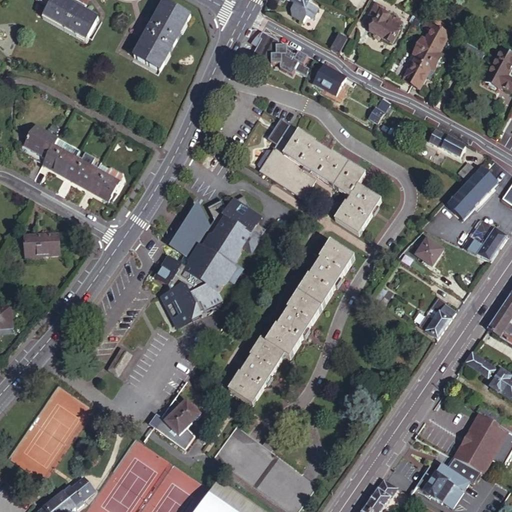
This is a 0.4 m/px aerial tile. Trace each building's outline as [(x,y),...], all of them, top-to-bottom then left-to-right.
[(36,0),(52,9),(56,0),(36,0)] [(68,0),(56,0),(52,9),(46,18),(55,23),(55,25),(78,38),(79,37),(91,43),(105,19),(103,18),(102,18),(86,9),(88,4),(83,2),(79,0),(76,0),(74,3),(68,0)] [(312,0),(279,0),(285,3),(287,0),(295,5),(292,12),(295,14),(293,18),(303,23),(307,17),(314,21),(320,10),(310,4),(312,0)] [(160,74),(191,18),(165,4),(154,23),(150,30),(134,58),(134,59),(160,74)] [(383,11),(375,7),(365,24),(373,28),(370,34),(375,36),(373,39),(379,43),(381,40),(393,46),(400,33),(399,32),(402,27),(398,25),(400,23),(396,22),(395,23),(381,15),(383,11)] [(442,31),(426,22),(423,28),(431,33),(426,42),(423,40),(413,56),(417,58),(403,82),(411,86),(424,63),(442,31)] [(424,63),(411,86),(421,92),(434,68),(438,69),(447,54),(444,52),(449,43),(458,48),(462,42),(442,31),(424,63)] [(287,54),(286,48),(280,48),(280,44),(265,35),(262,41),(264,42),(256,57),(274,68),(280,67),(281,72),(293,79),(296,74),(300,67),(303,69),(308,60),(299,56),(297,59),(287,54)] [(335,54),(339,56),(347,40),(340,36),(331,52),(335,54)] [(482,54),(467,45),(461,56),(476,65),(482,54)] [(511,55),(504,50),(496,63),(510,73),(511,69),(511,55)] [(510,73),(496,63),(485,82),(500,90),(502,87),(511,93),(511,79),(508,77),(510,73)] [(303,69),(300,67),(296,74),(307,81),(308,76),(310,73),(303,69)] [(351,84),(328,71),(318,89),(340,102),(351,84)] [(368,120),(376,126),(391,106),(382,101),(368,120)] [(39,158),(47,162),(56,146),(60,139),(38,126),(23,153),(38,161),(39,158)] [(288,144),(296,133),(287,127),(281,127),(276,133),(279,139),(279,138),(288,144)] [(458,161),(465,149),(430,130),(426,137),(431,140),(429,145),(458,161)] [(344,202),(354,188),(361,177),(296,133),(288,144),(279,138),(279,139),(270,151),(256,172),(255,173),(284,192),(297,173),(283,163),(285,161),(344,202)] [(64,150),(68,143),(60,139),(56,146),(64,150)] [(66,178),(77,158),(81,151),(68,143),(64,150),(56,146),(47,162),(45,166),(66,178)] [(263,151),(253,166),(256,172),(270,151),(263,151)] [(84,162),(92,166),(95,159),(88,155),(84,162)] [(89,191),(100,171),(92,166),(84,162),(77,158),(66,178),(89,191)] [(468,184),(478,172),(469,164),(459,175),(468,184)] [(100,171),(108,175),(111,170),(103,165),(100,171)] [(108,175),(122,183),(126,176),(114,169),(111,170),(108,175)] [(108,175),(100,171),(89,191),(111,203),(122,183),(108,175)] [(483,171),(449,205),(457,213),(463,220),(498,184),(483,171)] [(511,207),(511,186),(502,201),(511,207)] [(376,203),(354,188),(344,202),(330,223),(352,238),(376,203)] [(199,316),(198,314),(210,308),(208,305),(219,301),(216,294),(226,279),(231,283),(237,273),(229,268),(241,250),(249,256),(264,234),(256,228),(257,226),(250,214),(243,201),(224,209),(221,203),(207,210),(212,222),(207,226),(206,224),(176,241),(183,256),(178,264),(168,257),(167,259),(166,260),(155,277),(157,279),(166,286),(168,291),(159,296),(175,328),(199,316)] [(206,224),(207,226),(200,203),(170,248),(183,256),(176,241),(206,224)] [(457,213),(449,205),(444,211),(451,218),(457,213)] [(261,221),(250,214),(257,226),(261,221)] [(482,221),(463,251),(491,264),(508,239),(482,221)] [(60,259),(59,237),(24,241),(26,262),(28,262),(46,260),(60,259)] [(427,241),(424,244),(442,253),(443,250),(427,241)] [(442,253),(424,244),(416,258),(433,268),(442,253)] [(322,257),(347,271),(353,263),(329,246),(322,257)] [(286,362),(347,271),(322,257),(317,263),(320,265),(308,281),(306,280),(283,313),(285,314),(274,330),(272,329),(262,345),(257,342),(246,358),(248,359),(237,375),(236,374),(224,391),(248,407),(281,358),(286,362)] [(46,260),(28,262),(29,268),(31,269),(44,268),(46,266),(46,260)] [(381,301),(386,305),(388,301),(384,298),(387,293),(382,290),(376,298),(381,301)] [(511,298),(510,298),(486,331),(511,346),(511,335),(510,334),(511,330),(511,327),(509,325),(511,319),(511,298)] [(438,299),(418,328),(438,342),(456,314),(446,307),(448,305),(438,299)] [(0,332),(12,332),(10,310),(0,311),(0,332)] [(119,374),(129,361),(121,355),(111,368),(119,374)] [(493,369),(470,355),(464,365),(485,378),(488,377),(493,369)] [(511,403),(511,379),(501,373),(490,390),(511,403)] [(179,438),(200,416),(186,402),(165,423),(179,438)] [(466,402),(463,406),(465,407),(475,413),(476,411),(474,407),(466,402)] [(504,430),(509,422),(480,405),(476,411),(475,413),(479,415),(504,430)] [(502,469),(511,451),(511,434),(504,430),(479,415),(452,461),(479,476),(480,475),(482,477),(491,463),(502,469)] [(199,441),(207,429),(201,425),(193,437),(199,441)] [(479,476),(452,461),(447,470),(469,485),(479,476)] [(447,470),(442,466),(435,476),(435,475),(431,480),(426,477),(423,477),(417,486),(419,490),(441,505),(442,504),(452,510),(469,485),(447,470)] [(41,511),(70,511),(74,509),(75,510),(83,505),(81,503),(92,493),(81,481),(71,490),(69,488),(41,511)] [(231,511),(242,496),(232,489),(228,486),(227,488),(219,483),(211,495),(199,511),(231,511)] [(383,483),(364,511),(366,511),(383,511),(393,499),(398,491),(383,483)] [(398,491),(393,499),(405,506),(411,498),(398,491)] [(265,511),(242,496),(231,511),(265,511)]
